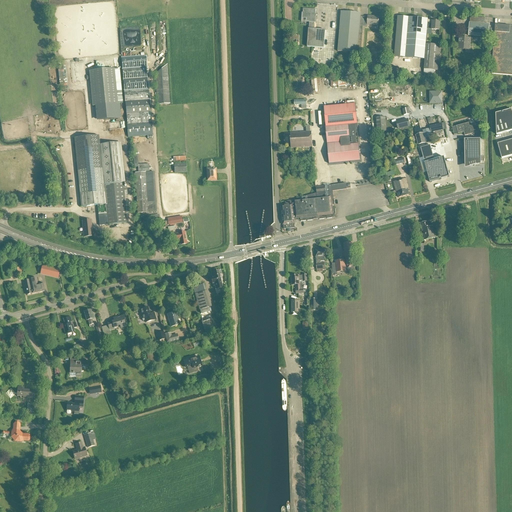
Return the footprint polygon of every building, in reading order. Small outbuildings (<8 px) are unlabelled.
[(308,30),(315,30),(316,11),(303,10),(303,18),(307,19),(307,23),(309,23),(309,29),(308,29),(308,30)] [(338,53),(348,53),(357,54),(358,54),(361,54),(363,27),(368,28),(368,26),(379,26),(379,18),(369,17),(368,19),(361,18),(361,14),(341,13),(338,53)] [(398,17),(394,57),(406,58),(424,60),(424,59),(426,59),(425,69),(439,71),(441,46),(426,45),(427,35),(427,33),(427,30),(432,31),(439,31),(440,23),(440,22),(435,22),(432,22),(432,25),(427,25),(428,20),(428,19),(409,18),(398,17)] [(489,25),(480,24),(469,23),(468,36),(488,38),(488,33),(489,29),(489,25)] [(511,27),(495,26),(491,75),(511,76),(511,27)] [(325,31),(315,30),(308,30),(307,47),(324,49),(325,31)] [(469,51),(470,39),(459,38),(458,50),(469,51)] [(127,124),(128,138),(147,136),(152,135),(148,78),(147,78),(146,68),(147,68),(146,55),(121,57),(125,100),(125,102),(127,124)] [(167,63),(154,74),(157,105),(170,103),(167,63)] [(65,66),(58,67),(60,91),(68,90),(68,82),(66,82),(65,66)] [(90,80),(92,106),(95,106),(97,121),(121,118),(120,104),(123,103),(119,69),(114,69),(89,71),(89,76),(90,80)] [(429,92),(430,104),(442,104),(442,92),(429,92)] [(326,129),(357,126),(355,106),(324,108),(326,129)] [(511,112),(511,110),(496,114),(496,135),(511,130),(511,112)] [(377,133),(386,132),(385,117),(376,118),(377,133)] [(441,117),(438,118),(439,121),(430,123),(431,125),(442,123),(441,117)] [(408,120),(396,123),(398,130),(410,127),(408,120)] [(441,130),(446,129),(445,123),(429,126),(431,133),(431,136),(441,134),(441,130)] [(478,129),(479,127),(477,126),(476,125),(470,127),(469,123),(456,127),(458,134),(464,133),(465,136),(472,134),(474,135),(475,133),(479,132),(478,129)] [(357,126),(326,129),(325,129),(329,165),(360,162),(357,126)] [(418,145),(426,143),(423,133),(421,133),(420,128),(414,129),(418,145)] [(290,149),(311,148),(311,133),(290,134),(290,135),(284,135),(284,145),(290,145),(290,149)] [(119,143),(100,145),(99,136),(74,138),(81,207),(97,206),(99,226),(108,225),(127,223),(119,143)] [(433,153),(447,151),(446,140),(431,142),(433,153)] [(464,140),(465,165),(481,165),(480,140),(464,140)] [(511,140),(498,144),(502,159),(511,155),(511,140)] [(416,169),(411,153),(407,154),(408,156),(406,157),(410,167),(409,167),(410,171),(416,169)] [(444,157),(424,163),(430,183),(450,177),(444,157)] [(173,164),(174,173),(186,172),(186,163),(173,164)] [(208,170),(208,181),(216,181),(216,169),(208,170)] [(135,173),(137,213),(157,212),(154,173),(135,173)] [(398,199),(409,196),(407,190),(408,190),(405,180),(393,184),(396,195),(397,195),(398,199)] [(306,197),(306,200),(294,201),(291,201),(291,205),(294,205),(295,209),(296,219),(301,218),(301,220),(302,221),(335,217),(333,192),(347,189),(346,183),(317,188),(317,194),(306,197)] [(294,224),(294,219),(294,215),(294,210),(295,209),(294,205),(291,205),(281,206),(283,225),(294,224)] [(167,219),(168,225),(182,223),(181,216),(167,219)] [(92,232),(93,232),(92,229),(91,229),(91,220),(83,221),(83,230),(83,233),(84,233),(84,237),(92,236),(92,232)] [(427,222),(420,224),(424,241),(435,238),(432,226),(428,227),(427,222)] [(180,240),(180,245),(187,244),(185,232),(178,233),(172,234),(174,241),(180,240)] [(343,252),(344,258),(346,258),(346,260),(336,261),(336,264),(332,264),(333,276),(335,276),(338,276),(337,273),(346,272),(345,269),(354,268),(353,264),(354,264),(354,262),(353,262),(353,257),(354,257),(353,252),(352,243),(344,244),(345,252),(343,252)] [(325,263),(320,264),(320,262),(324,261),(324,259),(325,259),(325,250),(315,251),(316,259),(316,264),(317,270),(326,269),(325,263)] [(41,274),(58,278),(60,270),(43,266),(41,274)] [(214,279),(211,280),(212,285),(214,284),(215,287),(216,290),(219,289),(223,288),(220,280),(222,279),(221,275),(222,275),(221,271),(212,273),(214,279)] [(302,294),(302,290),(302,284),(300,284),(300,281),(307,281),(306,275),(303,276),(299,277),(299,276),(291,277),(292,286),(296,285),(296,290),(296,294),(302,294)] [(29,280),(32,294),(44,291),(42,283),(37,285),(36,278),(29,280)] [(26,295),(32,294),(29,280),(23,281),(26,295)] [(196,287),(193,288),(195,295),(206,292),(204,285),(196,287)] [(310,312),(318,311),(318,299),(310,300),(310,312)] [(140,310),(139,310),(142,319),(143,322),(145,321),(145,323),(156,320),(154,313),(149,314),(147,308),(146,308),(146,307),(140,308),(140,310)] [(92,320),(94,319),(93,315),(92,315),(90,310),(84,312),(86,321),(88,321),(89,326),(93,325),(92,320)] [(170,327),(179,325),(175,312),(166,315),(170,327)] [(113,321),(107,323),(107,326),(101,328),(103,336),(110,334),(109,330),(118,328),(117,327),(119,326),(120,329),(126,327),(125,324),(126,324),(124,315),(117,317),(112,318),(113,321)] [(73,322),(71,322),(70,317),(63,319),(65,328),(63,329),(60,330),(62,335),(65,334),(65,335),(74,332),(73,328),(77,327),(76,323),(74,323),(73,322)] [(164,332),(157,334),(159,340),(166,338),(164,332)] [(167,343),(179,340),(177,334),(172,335),(171,333),(165,334),(167,343)] [(213,342),(216,341),(215,336),(206,339),(208,344),(211,343),(212,345),(214,344),(213,342)] [(87,342),(79,345),(80,350),(89,348),(87,342)] [(198,372),(197,368),(202,367),(199,356),(183,361),(185,368),(187,368),(189,374),(198,372)] [(73,373),(76,373),(76,377),(80,377),(81,366),(83,366),(83,367),(86,367),(87,361),(84,361),(84,359),(70,358),(70,362),(69,373),(72,373),(72,374),(73,374),(73,373)] [(34,398),(35,391),(24,390),(24,388),(17,387),(17,396),(20,396),(20,398),(23,398),(23,399),(29,399),(29,397),(34,398)] [(16,393),(15,393),(11,389),(6,393),(10,398),(15,395),(16,395),(16,393)] [(70,412),(74,412),(74,415),(78,415),(79,408),(82,408),(83,402),(74,401),(74,404),(67,404),(66,412),(67,412),(66,413),(67,414),(69,414),(70,414),(70,412)] [(28,441),(31,438),(28,435),(21,435),(21,434),(20,432),(19,432),(20,425),(17,422),(13,425),(13,433),(11,433),(11,438),(15,442),(20,442),(22,441),(28,441)] [(88,448),(94,446),(91,434),(84,436),(88,448)] [(75,460),(87,456),(84,448),(83,448),(81,443),(75,445),(77,450),(72,451),(75,460)]
